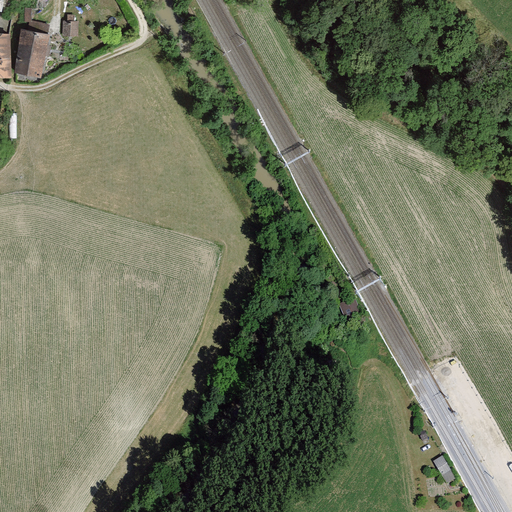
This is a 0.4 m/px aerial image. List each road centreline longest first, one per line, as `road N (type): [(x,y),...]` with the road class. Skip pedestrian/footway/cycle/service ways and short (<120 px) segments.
road 1 (track): [(122,511),(192,419),(265,260),(146,28)]
road 2 (track): [(130,0),(146,28),(140,41),(39,88),(8,87)]
road 3 (track): [(369,360),(342,438),(320,471),(274,511)]
